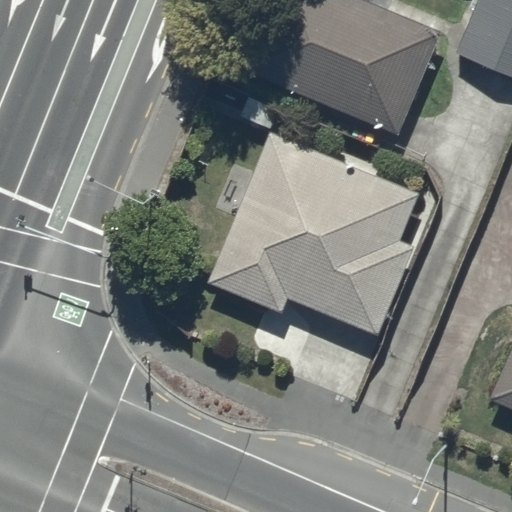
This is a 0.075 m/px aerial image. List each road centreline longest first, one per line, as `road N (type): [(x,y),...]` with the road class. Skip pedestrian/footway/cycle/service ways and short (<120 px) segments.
road 1 (trunk): [(91,0),(0,222)]
road 2 (secondary): [(0,464),(116,511)]
